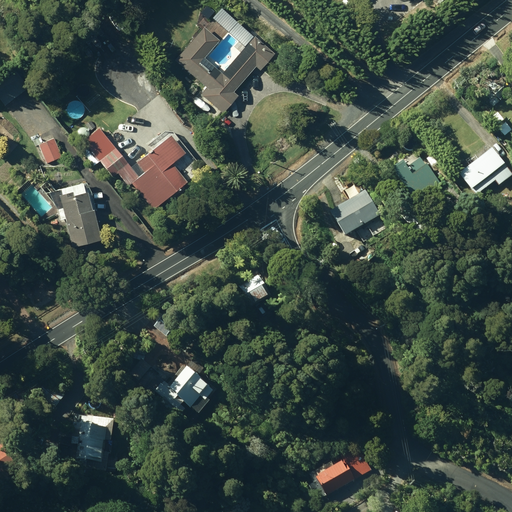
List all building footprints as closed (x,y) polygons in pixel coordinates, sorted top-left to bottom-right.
[(200,95),(223,114),(239,96),(235,92),(256,66),(261,71),(276,53),(255,36),(224,74),(205,58),(221,40),(205,27),(176,62),(207,87),(200,95)] [(0,82),(0,98),(6,106),(29,87),(16,71),(0,82)] [(494,93),(500,99),(506,93),(500,87),(494,93)] [(72,121),(76,127),(83,123),(79,117),(72,121)] [(39,144),(47,163),(62,157),(55,138),(39,144)] [(89,144),(82,149),(95,165),(101,160),(101,159),(125,188),(138,176),(108,139),(93,150),(89,144)] [(159,145),(139,162),(147,173),(142,177),(139,180),(144,185),(152,178),(167,196),(187,179),(159,145)] [(461,171),(478,193),(498,178),(501,183),(511,174),(511,168),(495,145),(461,171)] [(396,171),(418,201),(442,184),(428,165),(427,166),(421,159),(409,168),(406,164),(396,171)] [(333,208),(348,232),(382,211),(367,187),(333,208)] [(439,198),(450,212),(464,201),(454,187),(439,198)] [(74,191),(63,194),(76,245),(103,239),(96,209),(94,209),(93,209),(89,192),(75,195),(74,191)] [(241,286),(255,308),(274,296),(261,274),(241,286)] [(196,406),(203,412),(212,400),(209,397),(217,388),(190,366),(173,388),(164,381),(157,389),(181,408),(187,400),(195,407),(196,406)] [(34,408),(47,420),(66,397),(52,386),(50,388),(45,384),(39,391),(44,395),(34,408)] [(79,459),(104,463),(110,429),(84,425),(79,459)] [(34,459),(57,463),(61,444),(38,439),(34,459)] [(0,446),(0,464),(12,457),(3,444),(0,446)] [(358,446),(316,468),(329,492),(371,469),(358,446)]
